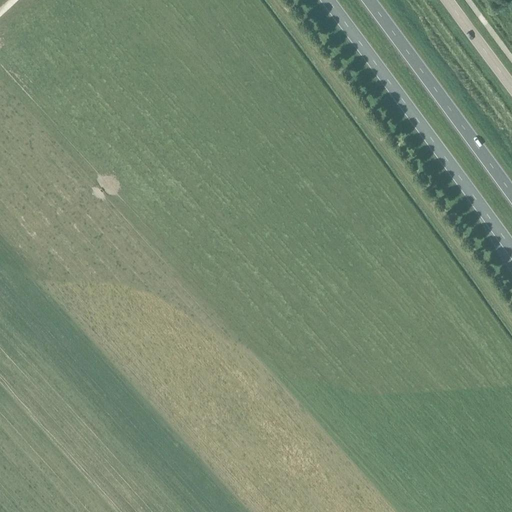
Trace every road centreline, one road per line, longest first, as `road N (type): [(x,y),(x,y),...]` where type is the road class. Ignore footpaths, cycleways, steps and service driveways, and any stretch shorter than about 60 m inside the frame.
road 1 (trunk): [(326,0),(511,251)]
road 2 (trunk): [(511,196),(367,0)]
